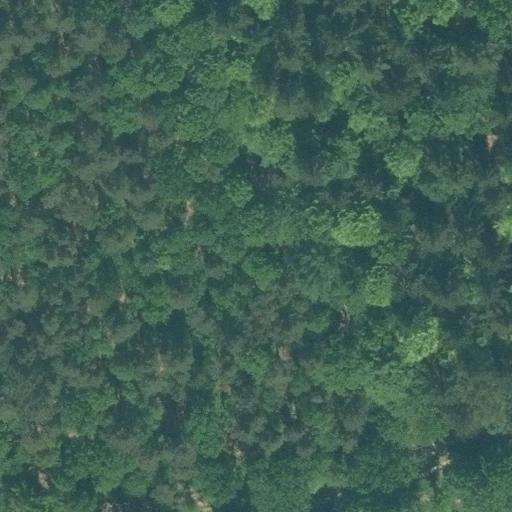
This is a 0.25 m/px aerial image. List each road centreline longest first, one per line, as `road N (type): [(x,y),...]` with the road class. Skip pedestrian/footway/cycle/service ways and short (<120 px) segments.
road 1 (track): [(159,0),(428,439)]
road 2 (track): [(0,506),(198,501),(334,474),(428,439)]
road 3 (track): [(428,439),(328,511)]
road 4 (track): [(511,353),(428,439)]
